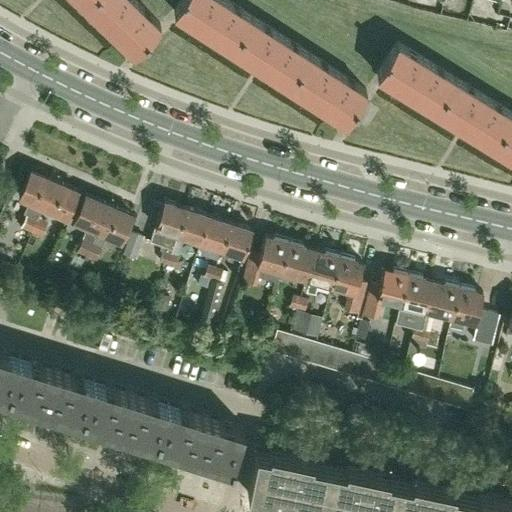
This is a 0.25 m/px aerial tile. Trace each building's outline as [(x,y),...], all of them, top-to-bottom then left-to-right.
[(160,23),(136,0),(87,0),(85,3),(134,50),(160,23)] [(179,0),(173,10),(231,46),(251,14),(228,0),(179,0)] [(308,51),(251,14),(231,46),(288,83),(308,51)] [(377,72),(434,108),(454,76),(396,40),(377,72)] [(366,88),(308,51),(288,83),(345,120),(366,88)] [(511,111),(454,76),(434,108),(492,143),(511,111)] [(511,111),(492,143),(511,155),(511,111)] [(18,193),(42,203),(53,178),(29,168),(18,193)] [(53,178),(42,203),(66,213),(77,188),(53,178)] [(96,227),(108,201),(84,191),(73,217),(87,223),(75,249),(85,254),(96,227)] [(159,259),(166,262),(170,250),(174,238),(176,231),(185,205),(163,198),(162,200),(154,198),(149,212),(157,215),(154,224),(149,238),(160,243),(159,249),(161,250),(159,259)] [(132,211),(108,201),(96,227),(85,254),(96,258),(107,232),(121,238),(132,211)] [(207,212),(185,205),(176,231),(199,239),(207,212)] [(20,226),(30,230),(37,215),(28,211),(20,226)] [(221,246),(229,219),(207,212),(199,239),(221,246)] [(37,215),(30,230),(41,235),(47,219),(37,215)] [(252,226),(229,219),(221,246),(243,253),(252,226)] [(143,233),(131,229),(122,252),(135,256),(143,233)] [(279,268),(288,237),(272,232),(272,234),(264,232),(259,249),(251,247),(241,277),(255,281),(257,275),(275,280),(279,268)] [(312,251),(313,246),(303,243),(304,241),(288,237),(279,268),(303,274),(306,263),(310,264),(314,251),(312,251)] [(330,282),(339,251),(323,247),(323,248),(313,246),(312,251),(314,251),(310,264),(306,263),(303,274),(307,276),(306,278),(307,281),(305,288),(314,290),(317,279),(330,282)] [(170,250),(166,262),(174,264),(178,253),(170,250)] [(339,251),(330,282),(348,287),(343,306),(357,310),(366,279),(357,277),(362,259),(354,257),(355,256),(339,251)] [(203,273),(211,276),(215,264),(206,262),(203,273)] [(215,264),(211,276),(218,279),(222,267),(215,264)] [(65,298),(78,270),(66,265),(53,293),(65,298)] [(377,316),(382,296),(399,300),(407,269),(391,265),(391,267),(383,265),(379,283),(369,281),(368,285),(365,295),(362,312),(377,316)] [(417,305),(423,306),(427,290),(432,291),(435,278),(432,277),(423,275),(423,273),(407,269),(399,300),(417,305)] [(443,279),(435,278),(432,291),(427,290),(423,306),(425,307),(420,327),(418,336),(417,336),(415,344),(417,345),(417,344),(418,344),(419,343),(425,344),(428,329),(429,329),(434,309),(451,313),(458,282),(443,278),(443,279)] [(200,314),(220,320),(223,312),(212,308),(220,282),(211,279),(200,314)] [(498,311),(478,306),(482,289),(474,287),(475,286),(458,282),(451,313),(448,323),(462,326),(464,316),(475,319),(476,319),(472,337),(490,342),(498,311)] [(296,306),(300,294),(291,292),(288,304),(296,306)] [(307,296),(300,294),(296,306),(304,308),(307,296)] [(317,335),(322,316),(296,308),(291,328),(317,335)] [(416,348),(417,345),(415,344),(417,336),(418,336),(420,327),(412,325),(407,346),(416,348)] [(270,348),(281,351),(287,331),(277,328),(270,348)] [(291,354),(297,334),(287,331),(281,351),(291,354)] [(297,334),(291,354),(301,357),(307,337),(297,334)] [(307,337),(301,357),(312,361),(318,340),(307,337)] [(318,340),(312,361),(322,364),(328,343),(318,340)] [(328,343),(322,364),(332,367),(338,347),(328,343)] [(338,347),(332,367),(342,370),(348,350),(338,347)] [(0,392),(5,394),(17,355),(0,349),(0,392)] [(348,350),(342,370),(353,373),(359,353),(348,350)] [(359,353),(353,373),(363,376),(369,356),(359,353)] [(49,408),(50,408),(80,418),(92,378),(17,355),(5,394),(39,405),(37,409),(47,412),(49,408)] [(369,356),(363,376),(373,379),(379,359),(369,356)] [(379,359),(373,379),(384,382),(390,362),(379,359)] [(390,362),(384,382),(394,385),(400,365),(390,362)] [(394,385),(404,388),(410,368),(400,365),(394,385)] [(410,368),(404,388),(414,391),(420,371),(410,368)] [(420,371),(414,391),(425,394),(431,374),(420,371)] [(431,374),(425,394),(435,398),(441,377),(431,374)] [(441,377),(435,398),(445,401),(451,381),(441,377)] [(123,431),(155,441),(167,402),(92,378),(80,418),(113,428),(112,432),(122,435),(123,431)] [(451,381),(445,401),(456,404),(462,384),(451,381)] [(462,384),(456,404),(466,407),(472,387),(462,384)] [(197,454),(232,465),(233,459),(231,458),(242,425),(167,402),(155,441),(187,451),(186,455),(196,458),(197,454)] [(465,423),(490,430),(494,416),(469,409),(465,423)] [(461,437),(486,445),(490,430),(465,423),(461,437)] [(246,492),(314,506),(324,462),(310,459),(311,456),(269,448),(268,451),(255,448),(246,492)] [(314,506),(342,511),(385,511),(392,477),(386,476),(387,472),(345,463),(344,466),(324,462),(314,506)] [(385,511),(457,511),(461,491),(453,489),(454,486),(411,477),(410,480),(392,477),(385,511)] [(457,511),(511,511),(511,498),(477,491),(476,494),(461,491),(457,511)]
